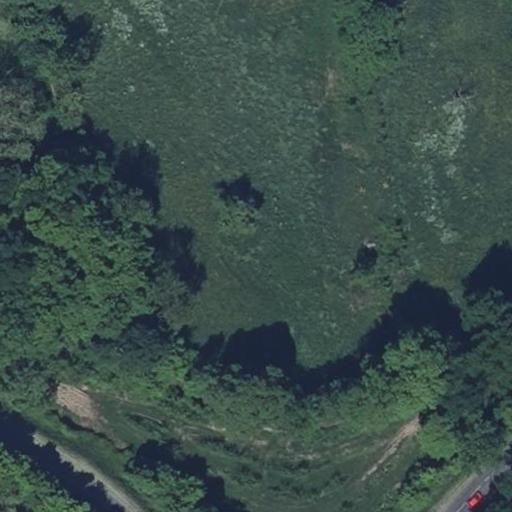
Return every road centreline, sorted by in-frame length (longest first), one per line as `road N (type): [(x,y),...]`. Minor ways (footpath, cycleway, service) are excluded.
road 1 (track): [(36,0),(140,362),(280,416),(318,416),(435,367),(511,351)]
road 2 (secondary): [(0,432),(107,511)]
